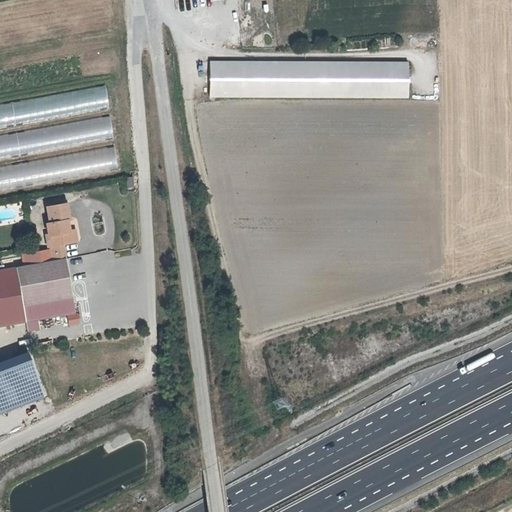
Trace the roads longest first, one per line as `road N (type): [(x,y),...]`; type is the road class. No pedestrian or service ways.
road 1 (track): [(149,0),(244,347),(511,270)]
road 2 (track): [(0,448),(150,373),(139,0)]
road 3 (unclassified): [(216,511),(146,0)]
road 4 (motorway): [(511,365),(230,511)]
road 5 (motorway): [(305,511),(511,405)]
